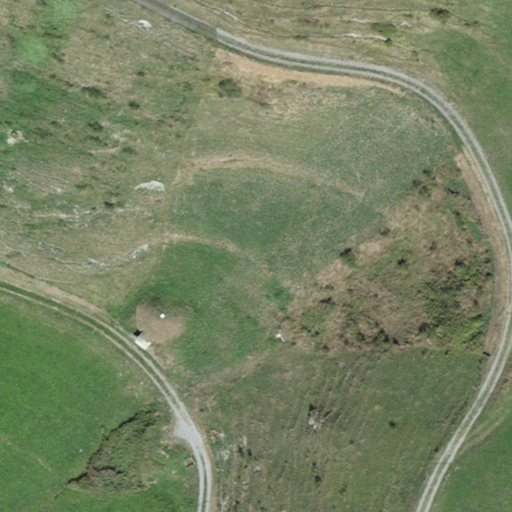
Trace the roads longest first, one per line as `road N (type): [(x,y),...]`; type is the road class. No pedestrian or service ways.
road 1 (track): [(511,244),(465,131),(423,89),(367,68),(257,50),(150,0)]
road 2 (track): [(202,511),(200,452),(151,369),(103,328),(0,282)]
road 3 (track): [(423,511),(497,366),(511,315)]
